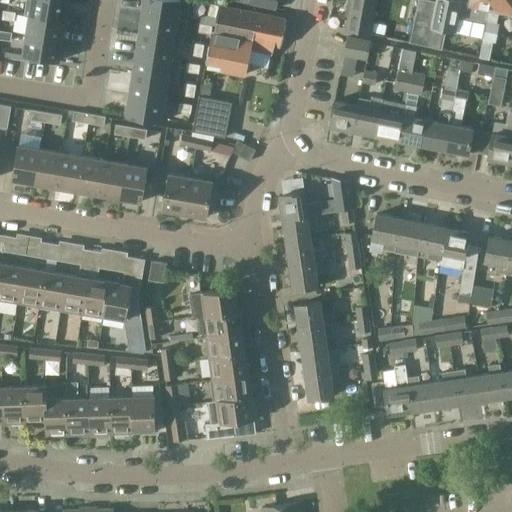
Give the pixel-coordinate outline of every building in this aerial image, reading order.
[(66,20),(68,0),(26,0),(25,13),(63,19),(66,20)] [(144,0),(142,13),(188,20),(191,0),(190,0),(144,0)] [(377,0),(348,0),(347,5),(350,5),(346,28),(372,32),(372,31),(374,23),(377,0)] [(428,0),(419,0),(410,42),(432,47),(436,28),(454,32),(458,14),(460,1),(461,0),(459,0),(436,0),(436,1),(428,0)] [(460,1),(458,14),(486,20),(488,11),(490,0),(469,0),(469,3),(460,1)] [(511,0),(490,0),(488,11),(486,20),(495,22),(497,13),(498,9),(511,12),(511,0)] [(218,4),(216,17),(207,61),(222,63),(221,69),(245,73),(251,45),(255,46),(254,48),(271,53),(274,44),(280,45),(287,17),(219,3),(218,4)] [(2,18),(15,20),(16,12),(4,10),(2,18)] [(63,34),(66,20),(63,19),(25,13),(25,14),(29,15),(26,34),(62,40),(63,34)] [(139,34),(184,41),(188,20),(142,13),(139,34)] [(200,23),(212,25),(214,17),(202,15),(200,23)] [(212,25),(200,23),(199,32),(211,34),(212,25)] [(374,23),(372,31),(385,34),(387,25),(374,23)] [(0,32),(0,38),(11,41),(13,32),(0,30),(0,32)] [(62,40),(26,34),(23,55),(59,61),(62,40)] [(184,41),(139,34),(135,54),(181,61),(176,60),(179,41),(184,42),(184,41)] [(348,35),(344,56),(367,60),(371,40),(348,35)] [(193,55),(202,57),(204,45),(195,43),(193,55)] [(408,91),(412,72),(416,51),(403,49),(395,89),(408,91)] [(132,74),(178,82),(181,61),(135,54),(132,74)] [(474,63),(462,60),(460,70),(472,72),(474,63)] [(187,71),(199,73),(200,65),(188,63),(187,71)] [(508,68),(495,66),(488,102),(501,105),(508,68)] [(365,70),(363,83),(376,86),(378,73),(365,70)] [(424,74),(412,72),(408,91),(420,94),(424,74)] [(132,74),(129,95),(165,101),(168,81),(178,82),(132,74)] [(203,81),(201,95),(210,96),(212,83),(203,81)] [(185,94),(194,95),(196,83),(187,82),(185,94)] [(421,144),(444,148),(456,88),(443,86),(441,97),(443,97),(438,121),(426,118),(421,144)] [(468,91),(456,88),(444,148),(468,153),(473,128),(460,125),(465,102),(467,102),(469,91),(468,91)] [(129,95),(126,115),(162,121),(165,101),(129,95)] [(200,95),(193,130),(224,137),(231,101),(200,95)] [(353,130),(375,134),(380,109),(372,107),(374,99),(359,96),(358,105),(353,130)] [(375,134),(398,139),(405,103),(382,98),(380,109),(375,134)] [(487,157),(511,162),(511,155),(511,99),(510,99),(508,110),(508,111),(506,123),(494,121),(487,157)] [(329,125),(353,130),(358,105),(334,100),(329,125)] [(178,111),(191,113),(192,105),(180,103),(178,111)] [(398,139),(421,144),(426,118),(414,116),(416,105),(405,103),(398,139)] [(29,118),(46,121),(48,112),(31,109),(29,118)] [(73,120),(88,122),(90,113),(75,110),(73,120)] [(48,112),(46,121),(60,124),(62,114),(48,112)] [(90,113),(88,122),(104,125),(106,116),(90,113)] [(114,133),(130,135),(131,126),(116,123),(114,133)] [(131,126),(130,135),(146,138),(147,129),(131,126)] [(180,143),(196,146),(198,137),(183,133),(180,143)] [(198,137),(196,146),(211,150),(213,140),(198,137)] [(250,161),(255,150),(238,141),(233,152),(250,161)] [(12,179),(36,183),(42,148),(18,144),(12,179)] [(36,183),(56,186),(62,151),(42,148),(36,183)] [(56,186),(77,190),(82,155),(62,151),(56,186)] [(77,190),(98,193),(104,159),(82,155),(77,190)] [(98,193),(119,197),(125,162),(104,159),(98,193)] [(125,162),(119,197),(141,201),(147,166),(125,162)] [(162,208),(185,212),(191,176),(169,173),(162,208)] [(191,176),(185,212),(207,216),(213,180),(191,176)] [(331,177),(334,199),(335,198),(336,209),(342,209),(353,207),(350,188),(349,180),(331,177)] [(305,190),(279,194),(283,217),(330,210),(336,209),(335,198),(334,199),(307,202),(305,190)] [(353,207),(342,209),(344,222),(355,220),(353,207)] [(330,210),(283,217),(286,241),(312,237),(310,226),(318,225),(316,213),(330,211),(330,210)] [(383,250),(394,252),(401,218),(377,213),(372,238),(385,241),(383,250)] [(417,256),(419,248),(424,222),(401,218),(394,252),(417,256)] [(440,263),(442,252),(447,227),(424,222),(419,248),(431,250),(429,259),(440,261),(440,263)] [(442,252),(440,263),(460,267),(464,264),(471,232),(447,227),(442,252)] [(17,236),(8,234),(5,250),(15,252),(17,236)] [(496,272),(507,275),(511,248),(511,239),(490,235),(485,261),(497,263),(496,272)] [(312,237),(286,241),(289,264),(322,259),(321,248),(313,249),(312,237)] [(38,256),(48,258),(50,242),(41,240),(38,256)] [(39,305),(61,309),(67,273),(55,271),(60,243),(50,242),(48,258),(46,269),(39,305)] [(359,242),(347,244),(348,256),(361,254),(359,242)] [(61,309),(82,313),(93,249),(83,247),(79,275),(67,273),(61,309)] [(82,313),(103,316),(109,280),(98,278),(102,251),(93,249),(82,313)] [(363,267),(361,254),(348,256),(350,269),(363,267)] [(109,280),(103,316),(126,320),(132,284),(141,286),(146,258),(127,255),(122,283),(109,280)] [(322,259),(289,264),(293,288),(318,284),(316,272),(324,271),(322,259)] [(152,261),(149,280),(164,282),(167,263),(152,261)] [(0,279),(0,298),(18,302),(24,266),(3,262),(0,279)] [(18,302),(39,305),(46,269),(24,266),(18,302)] [(463,269),(459,293),(471,295),(475,271),(463,269)] [(189,293),(193,316),(239,309),(236,287),(189,293)] [(471,295),(459,293),(458,302),(470,304),(471,295)] [(295,304),(298,327),(324,323),(321,300),(295,304)] [(146,307),(148,322),(158,321),(156,305),(146,307)] [(356,308),(358,321),(370,319),(368,306),(356,308)] [(511,308),(503,310),(505,323),(511,321),(511,308)] [(200,336),(206,336),(243,331),(239,309),(193,316),(197,316),(200,336)] [(505,323),(503,310),(486,313),(488,325),(505,323)] [(370,319),(358,321),(359,333),(372,332),(370,319)] [(444,320),(431,321),(433,334),(446,332),(444,320)] [(158,321),(148,322),(150,337),(160,336),(158,321)] [(433,334),(431,321),(419,323),(420,335),(433,334)] [(298,327),(302,349),(327,345),(326,337),(333,336),(331,322),(324,323),(298,327)] [(507,325),(494,327),(496,339),(508,337),(507,325)] [(404,326),(391,327),(392,339),(405,338),(404,326)] [(392,339),(391,327),(378,329),(380,341),(392,339)] [(496,339),(494,327),(481,329),(483,341),(496,339)] [(209,354),(209,357),(246,352),(243,331),(206,336),(207,338),(205,338),(203,340),(202,344),(202,348),(203,350),(205,352),(207,353),(209,354)] [(462,332),(449,334),(451,346),(464,344),(462,332)] [(170,336),(170,341),(193,338),(192,333),(170,336)] [(451,346),(449,334),(436,336),(438,348),(451,346)] [(362,339),(364,349),(374,347),(373,337),(362,339)] [(416,339),(403,341),(405,353),(418,351),(416,339)] [(405,353),(403,341),(390,343),(392,355),(405,353)] [(4,345),(3,356),(18,358),(19,347),(4,345)] [(302,349),(305,372),(330,368),(327,345),(302,349)] [(30,359),(45,360),(46,349),(31,348),(30,359)] [(161,349),(163,364),(174,362),(172,348),(161,349)] [(46,349),(45,360),(61,362),(62,351),(46,349)] [(73,363),(88,364),(89,353),(74,352),(73,363)] [(209,357),(212,379),(249,373),(246,352),(209,357)] [(89,353),(88,364),(104,366),(105,355),(89,353)] [(363,354),(365,368),(377,366),(375,353),(363,354)] [(116,367),(131,369),(133,358),(117,356),(116,367)] [(133,358),(131,369),(147,370),(148,359),(133,358)] [(165,381),(166,381),(176,379),(174,362),(163,364),(165,381)] [(489,373),(477,374),(481,400),(504,396),(501,371),(500,364),(488,366),(489,373)] [(397,386),(385,388),(384,383),(372,384),(375,406),(387,404),(388,413),(412,410),(408,376),(406,365),(394,366),(397,386)] [(379,379),(377,366),(365,368),(366,381),(379,379)] [(330,368),(305,372),(308,398),(334,394),(332,382),(340,381),(338,369),(331,370),(330,368)] [(466,369),(454,371),(458,403),(481,400),(477,374),(467,376),(466,369)] [(511,369),(501,371),(504,396),(511,395),(511,369)] [(442,379),(432,381),(436,406),(458,403),(454,371),(441,373),(442,379)] [(212,379),(215,400),(252,395),(249,373),(212,379)] [(432,381),(422,382),(420,374),(408,376),(412,410),(436,406),(432,381)] [(3,422),(25,422),(24,385),(2,386),(3,422)] [(46,435),(47,435),(45,385),(24,385),(25,422),(45,421),(46,435)] [(47,435),(68,434),(67,398),(47,398),(46,385),(45,385),(47,435)] [(167,391),(170,406),(179,405),(177,390),(167,391)] [(132,395),(110,396),(112,433),(115,432),(115,436),(124,436),(124,432),(133,432),(132,395)] [(155,395),(132,395),(133,432),(156,431),(155,395)] [(252,395),(215,400),(207,401),(211,423),(255,417),(252,395)] [(89,397),(90,433),(98,433),(100,437),(109,437),(110,433),(112,433),(110,396),(89,397)] [(68,434),(90,433),(89,397),(67,398),(68,434)] [(179,405),(170,406),(172,422),(181,420),(179,405)] [(262,506),(263,511),(300,511),(299,501),(262,506)]
